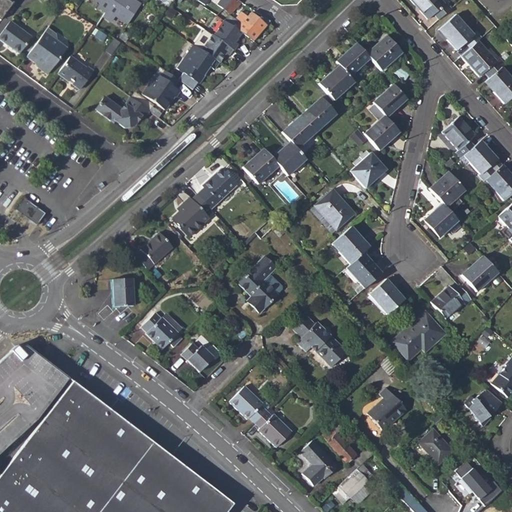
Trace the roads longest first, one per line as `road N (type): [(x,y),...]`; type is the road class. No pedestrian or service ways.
road 1 (residential): [(55,285),(360,0)]
road 2 (residential): [(288,511),(186,417),(48,311)]
road 3 (residential): [(293,29),(132,180)]
road 4 (residential): [(413,259),(398,219),(435,62)]
road 5 (residential): [(132,180),(118,160),(0,73)]
road 6 (unknown): [(186,417),(251,340),(280,334)]
road 7 (residential): [(132,180),(30,255)]
